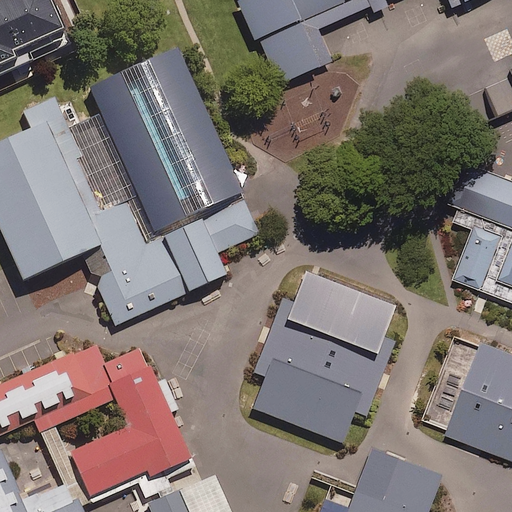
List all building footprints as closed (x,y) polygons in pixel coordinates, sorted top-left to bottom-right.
[(158,0),(122,0),(153,12),(158,0)] [(241,0),(279,85),(320,67),(301,23),(346,4),(344,0),(241,0)] [(219,255),(261,236),(242,195),(177,51),(90,89),(102,115),(69,130),(54,98),(22,113),(29,130),(0,143),(0,236),(21,284),(100,249),(111,273),(101,277),(97,289),(115,329),(229,278),(219,255)] [(511,109),(511,77),(488,88),(500,115),(511,109)] [(511,175),(477,162),(454,221),(474,229),(455,279),(511,300),(511,175)] [(307,274),(254,409),(338,442),(392,307),(307,274)] [(511,349),(486,339),(448,433),(511,459),(511,349)] [(189,456),(141,349),(106,365),(98,346),(0,389),(0,436),(110,387),(130,430),(72,456),(91,499),(189,456)] [(76,511),(73,504),(53,511),(26,511),(1,453),(0,453),(0,511),(76,511)] [(355,489),(345,511),(421,511),(438,471),(393,453),(375,497),(355,489)] [(190,511),(182,492),(148,507),(150,511),(190,511)]
